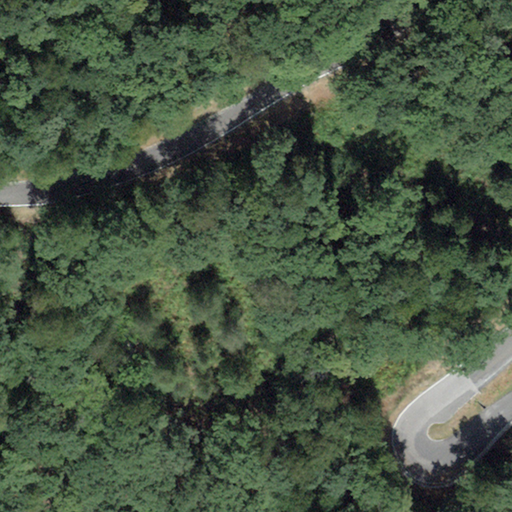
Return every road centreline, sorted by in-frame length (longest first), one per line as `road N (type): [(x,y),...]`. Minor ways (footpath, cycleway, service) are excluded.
road 1 (unclassified): [(420,0),(333,59),(144,163),(98,182),(0,194)]
road 2 (unclassified): [(511,406),(444,462),(423,460),(408,437),(420,414),(511,341)]
